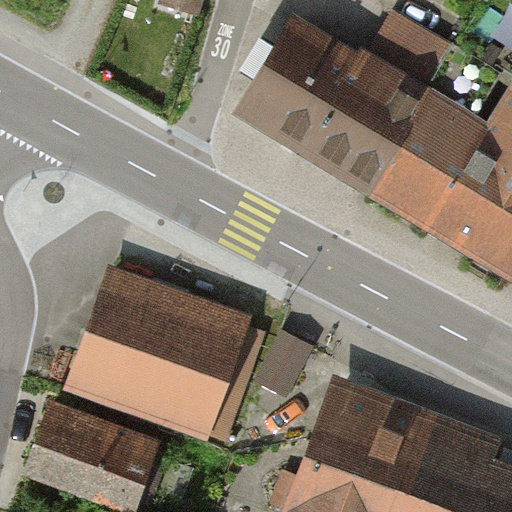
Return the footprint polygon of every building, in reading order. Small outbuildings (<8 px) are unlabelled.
[(372,60),(298,16),(240,114),(376,195),(369,206),(511,290),(511,82),(489,122),(428,86),(450,48),(397,17),(372,60)] [(254,319),(112,270),(70,392),(211,442),(254,319)] [(316,343),(284,326),(257,378),(290,394),(316,343)] [(506,439),(338,380),(290,511),(511,511),(511,468),(497,463),(506,439)] [(139,511),(163,442),(54,406),(28,483),(115,511),(139,511)]
